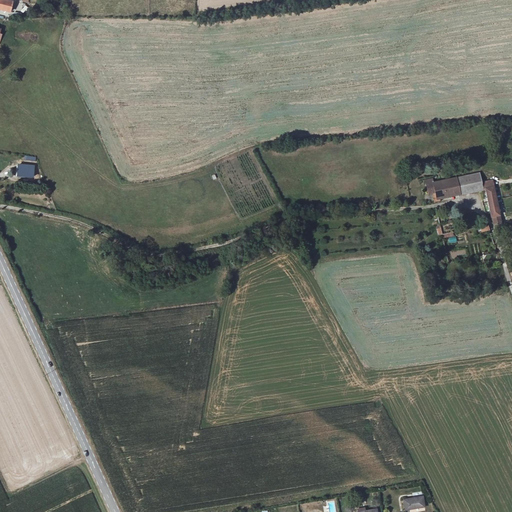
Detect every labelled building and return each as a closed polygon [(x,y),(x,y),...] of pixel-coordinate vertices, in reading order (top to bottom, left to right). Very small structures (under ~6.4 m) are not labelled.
[(0,0),(0,9),(10,12),(11,7),(14,8),(15,0),(10,0),(10,1),(3,0),(0,0)] [(17,175),(33,177),(34,167),(18,166),(17,175)] [(437,199),(440,199),(460,195),(486,189),(491,217),(494,225),(501,223),(500,215),(496,200),(497,200),(497,197),(496,197),(494,187),(488,189),(486,182),(481,183),(479,173),(456,178),(433,183),(432,179),(425,181),(428,190),(434,189),(437,199)] [(434,189),(428,190),(429,195),(433,194),(434,203),(440,202),(440,199),(437,199),(434,189)] [(405,510),(425,507),(423,496),(404,499),(405,510)]
